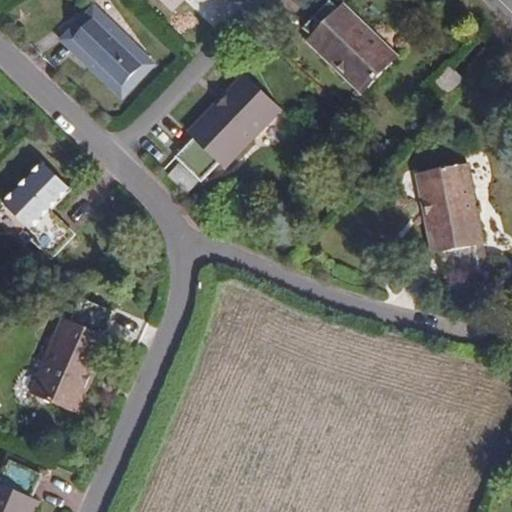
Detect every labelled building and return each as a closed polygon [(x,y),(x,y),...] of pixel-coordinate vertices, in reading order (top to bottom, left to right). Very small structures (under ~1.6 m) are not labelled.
[(350,62),(345,67),(364,86),(401,48),(351,0),(342,0),(341,1),(340,0),(324,0),(306,20),(316,29),(350,62)] [(93,4),(67,32),(124,86),(151,57),(93,4)] [(311,34),(345,67),(350,62),(316,29),(311,34)] [(448,66),(435,78),(447,91),(460,78),(448,66)] [(252,72),(234,92),(238,96),(201,134),(202,136),(184,155),(209,180),(229,160),(234,164),(289,107),(252,72)] [(238,96),(234,92),(198,130),(201,134),(238,96)] [(432,196),(444,248),(450,274),(486,266),(481,240),(486,239),(470,160),(419,171),(424,197),(432,196)] [(69,188),(44,164),(5,203),(36,234),(31,240),(50,259),(73,236),(47,211),(69,188)] [(435,250),(444,248),(432,196),(424,197),(435,250)] [(77,410),(87,385),(83,383),(103,335),(101,334),(112,310),(81,296),(70,320),(64,317),(32,390),(77,410)] [(83,383),(87,385),(108,337),(103,335),(83,383)] [(0,511),(26,511),(32,501),(30,500),(40,477),(7,462),(0,478),(0,511)] [(26,511),(32,511),(36,503),(32,501),(26,511)]
